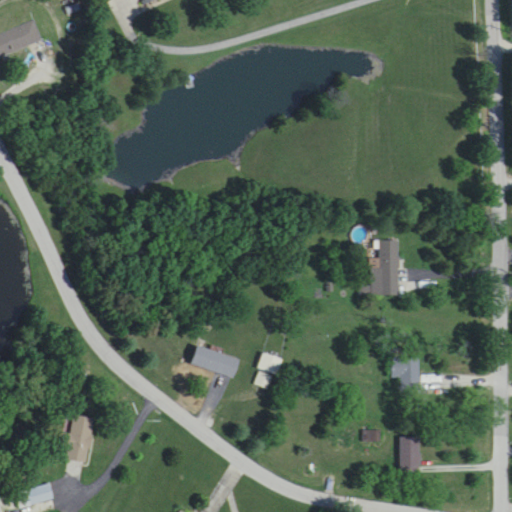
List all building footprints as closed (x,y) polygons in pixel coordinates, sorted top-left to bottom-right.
[(0,32),(0,57),(42,39),(33,18),(0,32)] [(399,297),(399,242),(375,242),(375,297),(399,297)] [(199,346),(193,364),(234,377),(240,360),(199,346)] [(282,363),(264,356),(258,370),(277,377),(282,363)] [(391,381),(400,381),(400,393),(419,393),(419,359),(391,359),(391,381)] [(94,421),(73,418),(66,463),(88,466),(94,421)] [(401,437),(402,471),(419,471),(418,437),(401,437)] [(20,510),(54,502),(51,486),(17,494),(20,510)]
